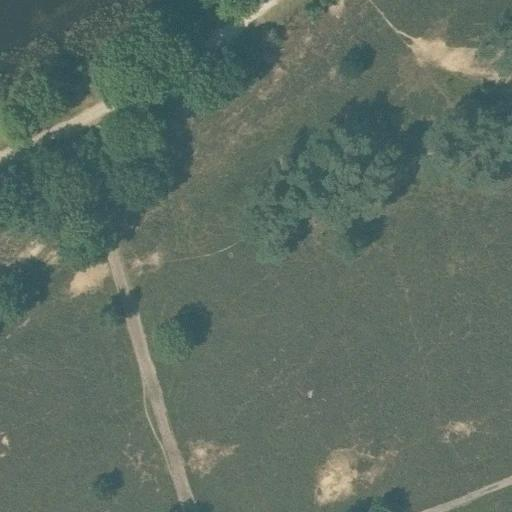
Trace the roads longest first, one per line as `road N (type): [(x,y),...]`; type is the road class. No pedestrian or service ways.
road 1 (track): [(63,122),(177,511)]
road 2 (track): [(63,122),(258,0)]
